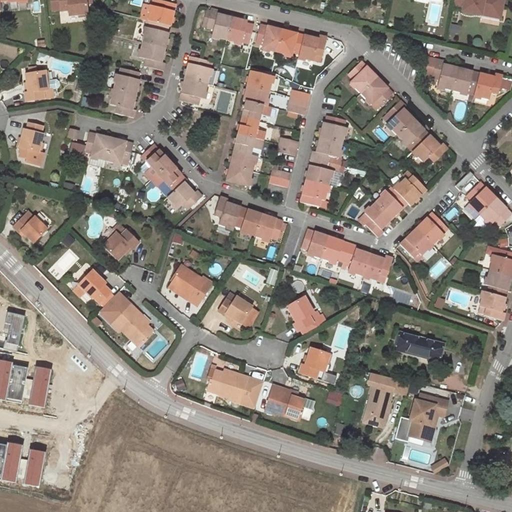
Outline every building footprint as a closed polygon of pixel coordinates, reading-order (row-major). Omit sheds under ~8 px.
[(50,0),(52,10),(60,9),(60,11),(69,10),(69,15),(87,13),(86,3),(85,0),(50,0)] [(170,25),(176,4),(160,0),(156,0),(155,6),(151,5),(147,20),(151,21),(163,23),(169,25),(170,25)] [(480,14),(491,17),(495,0),(463,0),(461,11),(480,14)] [(495,0),(491,17),(499,18),(502,0),(495,0)] [(147,20),(151,5),(144,4),(140,18),(147,20)] [(212,32),(211,36),(226,40),(231,17),(217,13),(217,10),(210,9),(207,25),(205,31),(212,32)] [(231,17),(226,40),(241,43),(242,42),(249,43),(253,25),(247,24),(247,21),(231,17)] [(168,32),(169,25),(163,23),(151,21),(150,27),(146,26),(142,41),(165,47),(169,32),(168,32)] [(262,44),(261,48),(277,52),(281,30),(259,24),(255,42),(262,44)] [(281,30),(277,52),(292,56),(293,52),(299,54),(303,35),(281,30)] [(319,39),(303,35),(299,54),(298,57),(320,62),(326,37),(319,36),(319,39)] [(165,47),(142,41),(138,57),(145,59),(144,66),(163,70),(165,63),(162,63),(165,47)] [(207,84),(211,68),(207,68),(209,61),(189,56),(184,78),(207,84)] [(427,57),(423,76),(432,78),(436,59),(427,57)] [(439,80),(437,86),(453,90),(458,68),(442,64),(443,61),(436,59),(432,78),(439,80)] [(376,77),(360,61),(347,74),(351,79),(348,81),(360,93),(376,77)] [(29,74),(25,74),(26,82),(28,92),(25,93),(26,101),(54,97),(53,88),(58,87),(60,84),(60,83),(57,80),(47,82),(46,71),(43,72),(43,68),(37,69),(37,72),(37,73),(29,74)] [(119,74),(117,74),(113,90),(136,95),(139,79),(138,79),(139,72),(120,68),(119,74)] [(458,68),(453,90),(468,93),(469,89),(475,91),(479,73),(458,68)] [(269,91),(273,76),(250,71),(246,86),(269,91)] [(495,77),(479,73),(475,91),(474,95),(489,98),(491,92),(498,94),(503,75),(496,73),(495,77)] [(392,93),(376,77),(360,93),(371,104),(374,101),(379,106),(392,93)] [(203,99),(207,84),(184,78),(179,100),(198,105),(200,98),(203,99)] [(511,81),(504,79),(502,86),(509,88),(511,81)] [(265,106),(269,91),(246,86),(243,100),(245,100),(265,106)] [(136,95),(113,90),(109,104),(117,106),(115,113),(134,117),(135,110),(132,110),(136,95)] [(310,94),(292,90),(290,97),(308,101),(310,94)] [(308,101),(290,97),(289,105),(306,109),(308,101)] [(265,106),(245,100),(241,118),(259,123),(261,115),(269,117),(272,107),(265,106)] [(387,122),(386,124),(397,135),(413,118),(403,108),(405,106),(399,100),(382,117),(387,122)] [(289,105),(287,111),(288,111),(291,112),(297,114),(302,115),(305,116),(306,109),(289,105)] [(325,122),(322,122),(319,138),(340,143),(346,121),(326,116),(325,122)] [(257,129),(259,123),(241,118),(239,124),(237,134),(264,140),(266,131),(257,129)] [(413,118),(397,135),(407,146),(410,144),(415,149),(429,134),(413,118)] [(40,133),(42,126),(28,122),(27,130),(24,129),(22,138),(20,148),(22,148),(20,156),(27,157),(26,161),(41,165),(43,153),(38,152),(42,133),(40,133)] [(106,160),(111,138),(88,133),(84,151),(91,152),(90,157),(92,157),(90,164),(104,168),(106,160)] [(261,150),(264,140),(237,134),(233,151),(251,155),(253,148),(261,150)] [(440,145),(429,134),(415,149),(412,151),(423,163),(428,158),(433,163),(447,149),(442,143),(440,145)] [(299,142),(281,137),(279,144),(289,147),(297,149),(299,142)] [(133,144),(111,138),(106,160),(121,164),(122,161),(128,163),(131,153),(133,144)] [(340,143),(319,138),(315,152),(313,152),(311,158),(330,163),(332,156),(337,158),(340,143)] [(289,147),(279,144),(277,151),(295,155),(297,149),(289,147)] [(150,167),(144,173),(151,180),(170,162),(164,156),(153,145),(140,156),(145,162),(150,167)] [(251,155),(233,151),(232,156),(230,165),(252,171),(256,157),(251,155)] [(311,158),(306,180),(327,185),(331,170),(337,172),(339,165),(330,163),(311,158)] [(150,167),(145,162),(139,168),(144,173),(150,167)] [(170,162),(151,180),(157,187),(163,181),(173,191),(183,181),(186,179),(170,162)] [(248,186),(252,171),(230,165),(226,180),(248,186)] [(290,173),(273,169),(271,175),(272,175),(289,179),(290,173)] [(331,170),(327,185),(334,187),(337,172),(331,170)] [(272,175),(271,175),(269,183),(287,187),(289,179),(272,175)] [(409,205),(425,189),(411,175),(407,180),(404,177),(393,189),(407,202),(409,205)] [(327,185),(306,180),(300,202),(319,207),(321,200),(323,200),(327,185)] [(194,193),(183,181),(173,191),(167,198),(178,209),(183,204),(188,210),(202,196),(197,190),(194,193)] [(470,201),(468,204),(479,214),(495,198),(478,182),(465,196),(470,201)] [(386,191),(374,202),(391,218),(407,202),(393,189),(389,193),(386,191)] [(227,199),(219,197),(214,215),(220,217),(218,224),(234,229),(235,226),(240,207),(226,202),(227,199)] [(495,198),(479,214),(490,226),(493,222),(498,228),(511,214),(495,198)] [(329,202),(323,200),(321,200),(319,207),(327,209),(329,202)] [(380,229),(390,219),(391,218),(374,202),(363,213),(369,218),(363,223),(377,236),(383,231),(380,229)] [(262,214),(240,207),(235,226),(241,228),(239,231),(255,236),(262,214)] [(13,226),(19,232),(21,230),(27,236),(33,243),(47,228),(34,216),(33,216),(28,211),(13,226)] [(431,211),(415,228),(432,245),(443,233),(441,231),(446,226),(431,211)] [(262,214),(255,236),(269,241),(271,238),(277,240),(283,221),(262,214)] [(117,232),(104,245),(118,259),(123,253),(130,246),(133,249),(140,242),(120,222),(113,229),(117,232)] [(415,228),(399,243),(413,258),(418,252),(421,256),(432,245),(415,228)] [(322,254),(328,236),(306,229),(300,247),(307,250),(306,253),(321,258),(322,254)] [(25,238),(27,236),(21,230),(19,232),(25,238)] [(183,236),(175,233),(173,239),(180,242),(183,236)] [(349,243),(328,236),(322,254),(321,258),(336,263),(337,260),(343,262),(349,243)] [(349,264),(347,271),(362,276),(369,254),(355,249),(356,245),(349,243),(343,262),(347,263),(349,264)] [(133,249),(130,246),(123,253),(127,256),(133,249)] [(497,256),(493,254),(489,269),(490,270),(503,274),(511,276),(511,271),(511,252),(499,248),(497,256)] [(369,254),(362,276),(377,281),(379,275),(386,277),(393,258),(385,255),(383,259),(369,254)] [(169,284),(176,289),(188,296),(187,299),(197,306),(212,282),(202,276),(201,278),(180,265),(173,274),(175,276),(169,284)] [(84,278),(90,272),(85,268),(80,274),(84,278)] [(94,268),(92,270),(99,276),(101,274),(94,268)] [(490,270),(489,269),(484,285),(489,286),(487,292),(492,294),(505,297),(511,276),(503,274),(490,270)] [(99,276),(92,270),(90,272),(84,278),(79,284),(74,290),(80,297),(86,291),(92,297),(93,296),(99,301),(109,290),(104,284),(106,283),(99,276)] [(379,275),(377,281),(384,283),(386,277),(379,275)] [(175,291),(187,299),(188,296),(176,289),(175,291)] [(501,311),(505,297),(492,294),(487,292),(482,291),(478,306),(485,308),(483,315),(502,321),(504,312),(501,311)] [(252,306),(229,293),(218,311),(225,315),(226,313),(234,318),(249,327),(256,311),(251,308),(252,306)] [(300,330),(303,336),(324,323),(319,315),(316,310),(312,312),(304,296),(286,306),(291,314),(295,323),(292,324),(297,332),(300,330)] [(140,312),(131,303),(112,323),(120,332),(122,330),(139,348),(148,339),(146,337),(154,329),(148,324),(138,314),(140,312)] [(483,315),(485,308),(478,306),(476,313),(483,315)] [(150,322),(140,312),(138,314),(148,324),(150,322)] [(438,360),(442,345),(400,333),(396,349),(438,360)] [(310,347),(307,356),(304,365),(301,364),(299,372),(316,378),(318,370),(323,372),(324,371),(329,353),(310,347)] [(224,372),(215,370),(212,380),(210,379),(206,390),(230,397),(229,399),(255,408),(263,382),(238,374),(237,377),(224,372)] [(324,371),(323,372),(321,380),(333,384),(336,376),(324,371)] [(372,384),(392,389),(406,392),(409,382),(370,372),(368,383),(372,384)] [(371,392),(368,402),(373,404),(368,422),(383,426),(385,418),(387,411),(389,411),(391,402),(389,402),(392,389),(372,384),(370,392),(371,392)] [(273,385),(272,386),(269,398),(268,400),(264,411),(275,415),(276,412),(300,420),(301,416),(308,418),(313,402),(296,397),(283,392),(284,388),(273,385)] [(296,397),(298,393),(284,388),(283,392),(296,397)] [(339,395),(330,392),(326,402),(336,405),(339,395)] [(449,400),(421,394),(420,400),(416,400),(412,419),(413,420),(409,435),(427,439),(432,420),(437,422),(439,414),(445,415),(449,400)] [(373,404),(368,402),(363,421),(368,422),(373,404)] [(432,420),(427,439),(432,441),(437,422),(432,420)]
